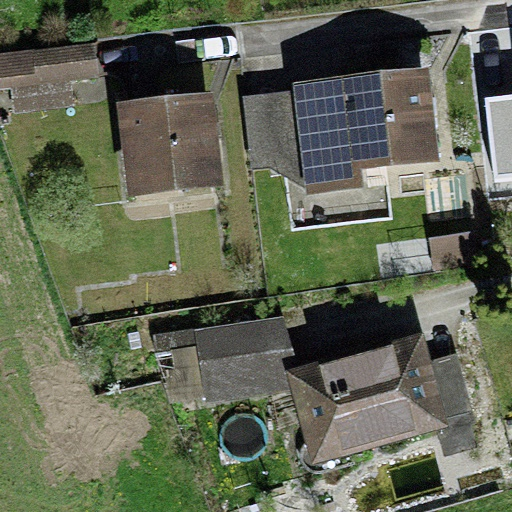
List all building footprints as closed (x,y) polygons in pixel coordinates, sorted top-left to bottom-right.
[(86,46),(0,57),(0,88),(90,77),(86,46)] [(511,71),(501,73),(511,159),(511,158),(511,71)] [(422,79),(303,92),(313,191),(359,186),(357,169),(431,161),(422,79)] [(205,103),(126,112),(135,193),(214,185),(207,117),(205,103)] [(276,320),(194,334),(204,396),(286,383),(276,320)] [(425,371),(418,346),(391,353),(297,378),(318,455),(436,423),(439,433),(475,423),(459,362),(425,371)]
